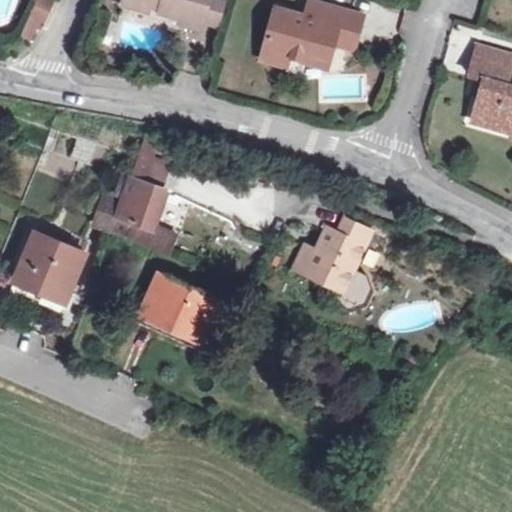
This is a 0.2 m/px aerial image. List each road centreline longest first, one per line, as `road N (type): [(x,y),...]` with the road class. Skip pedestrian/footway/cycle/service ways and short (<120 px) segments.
road 1 (residential): [(33,85),(279,136),(383,167)]
road 2 (residential): [(0,355),(161,423)]
road 3 (residential): [(434,0),(383,167)]
road 4 (residential): [(383,167),(511,236)]
